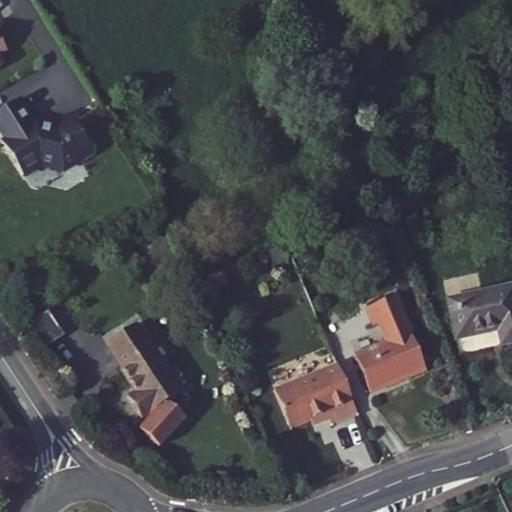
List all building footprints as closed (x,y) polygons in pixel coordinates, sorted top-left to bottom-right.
[(21,155),(34,175),(52,163),(76,167),(91,156),(88,153),(105,141),(92,122),(87,125),(80,114),(65,124),(45,120),(43,121),(28,98),(1,115),(17,139),(26,151),(21,155)] [(12,142),(21,155),(26,151),(17,139),(12,142)] [(335,190),(369,174),(356,146),(322,161),(335,190)] [(511,334),(511,279),(451,290),(458,327),(498,320),(502,336),(511,334)] [(442,371),(407,301),(379,314),(397,351),(372,363),(388,398),(442,371)] [(193,377),(195,376),(166,336),(161,339),(146,319),(124,337),(139,357),(136,359),(152,381),(145,386),(159,405),(163,402),(166,405),(157,416),(161,421),(167,427),(173,429),(180,431),(196,407),(193,402),(197,396),(199,391),(201,386),(202,380),(193,377)] [(352,432),(378,420),(355,370),(298,397),(316,436),(347,421),(352,432)]
